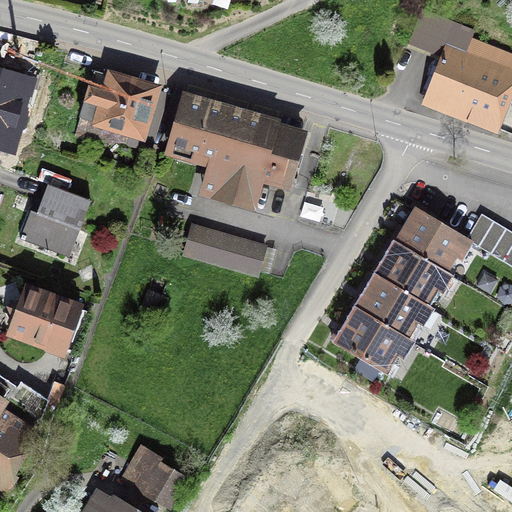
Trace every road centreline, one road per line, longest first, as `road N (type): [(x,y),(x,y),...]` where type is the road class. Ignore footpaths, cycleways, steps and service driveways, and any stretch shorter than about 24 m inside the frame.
road 1 (secondary): [(0,13),(193,60),(414,130)]
road 2 (residential): [(414,130),(306,312)]
road 3 (track): [(193,60),(215,38),(304,0)]
